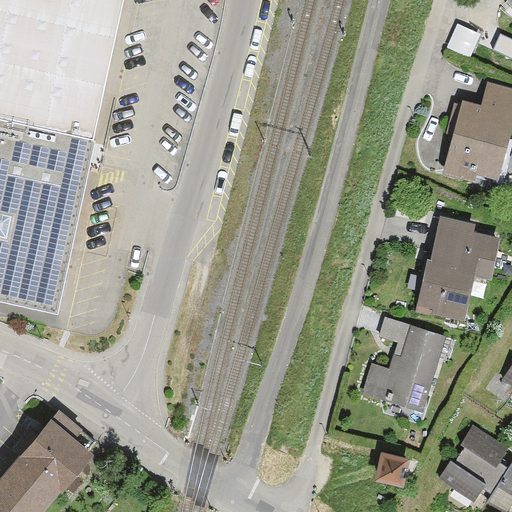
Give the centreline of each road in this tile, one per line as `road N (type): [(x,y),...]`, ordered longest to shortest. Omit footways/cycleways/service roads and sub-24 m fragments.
road 1 (residential): [(294,511),(440,0)]
road 2 (residential): [(381,0),(328,215),(232,491)]
road 3 (residential): [(246,0),(143,356),(107,410)]
road 4 (residential): [(107,410),(0,351)]
